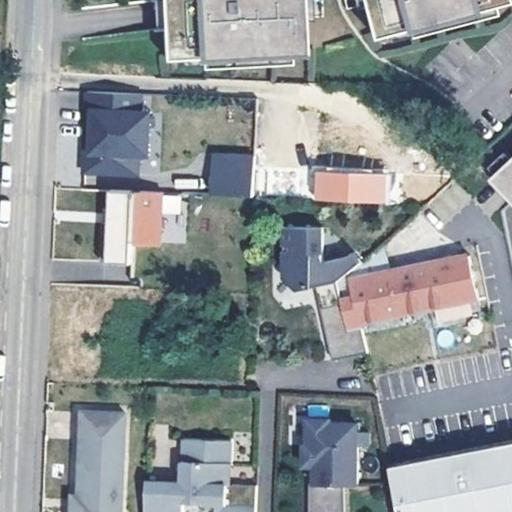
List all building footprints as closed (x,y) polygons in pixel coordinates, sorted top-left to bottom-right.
[(159,0),(151,0),(153,27),(161,27),(159,0)] [(159,0),(161,27),(162,60),(199,59),(290,54),(305,53),(303,20),(302,0),(159,0)] [(309,0),(302,0),(303,20),(311,20),(309,0)] [(360,0),(352,0),(355,8),(362,6),(360,0)] [(360,0),(362,6),(371,39),(407,30),(494,7),(509,3),(507,0),(360,0)] [(494,7),(407,30),(409,40),(497,17),(494,7)] [(290,54),(199,59),(200,69),(290,64),(290,54)] [(82,171),(137,173),(138,153),(140,110),(141,92),(86,89),(84,129),(91,129),(90,144),(90,150),(83,149),(82,171)] [(150,111),(140,110),(138,153),(147,154),(150,111)] [(491,165),(498,173),(511,159),(511,155),(508,150),(491,165)] [(215,194),(255,195),(257,156),(217,155),(215,194)] [(493,177),(511,197),(511,159),(498,173),(493,177)] [(385,202),(384,171),(314,172),(314,203),(385,202)] [(169,192),(110,190),(109,210),(112,210),(112,222),(102,222),(101,243),(138,244),(138,241),(142,241),(142,243),(156,244),(156,242),(164,242),(165,212),(168,212),(169,192)] [(334,360),(369,352),(364,329),(349,332),(339,280),(364,261),(355,251),(350,256),(325,261),(322,253),(323,224),(285,222),(283,273),(300,290),(318,287),(334,360)] [(138,244),(101,243),(100,262),(137,263),(138,244)] [(473,269),(470,253),(354,278),(363,322),(435,307),(468,300),(479,298),(476,282),(481,281),(478,268),(473,269)] [(468,300),(435,307),(438,322),(471,315),(468,300)] [(121,511),(124,411),(78,409),(76,493),(76,508),(69,508),(68,511),(121,511)] [(311,511),(345,511),(345,479),(359,479),(358,442),(369,442),(369,429),(356,429),(356,420),(329,420),(329,416),(308,417),(308,442),(307,442),(307,464),(317,463),(317,481),(311,481),(311,511)] [(183,482),(148,481),(146,511),(184,511),(185,502),(217,503),(216,511),(256,511),(258,485),(230,484),(232,441),(185,439),(183,482)] [(511,511),(511,442),(391,467),(400,511),(511,511)]
